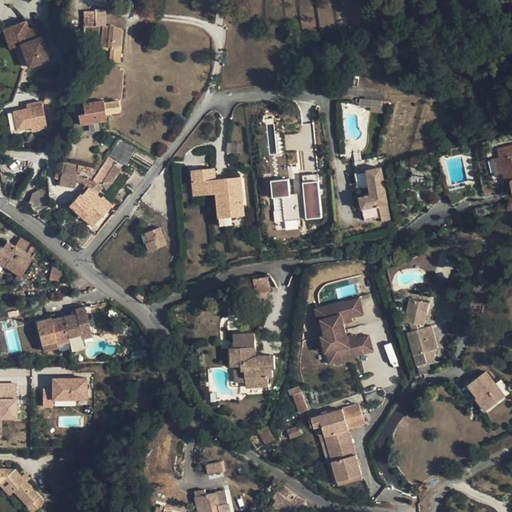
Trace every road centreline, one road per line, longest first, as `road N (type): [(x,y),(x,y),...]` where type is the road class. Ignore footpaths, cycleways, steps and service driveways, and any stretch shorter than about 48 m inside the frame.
road 1 (residential): [(80,264),(132,302),(202,410),(234,444),(340,511)]
road 2 (residential): [(324,96),(273,92),(205,105),(80,264)]
